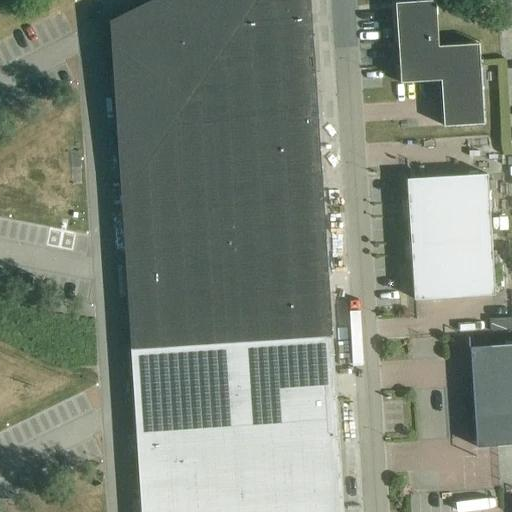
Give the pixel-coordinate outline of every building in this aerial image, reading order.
[(138,349),(332,336),(309,0),(227,0),(205,18),(171,55),(145,98),(128,176),(138,349)] [(437,47),(438,47),(435,1),(395,3),(400,83),(440,81),(437,47)] [(478,43),(438,47),(437,47),(440,81),(441,81),(443,127),(483,124),(478,43)] [(413,300),(494,295),(487,175),(406,180),(413,300)] [(511,318),(489,319),(490,332),(511,331),(511,318)] [(332,336),(138,349),(145,449),(338,437),(332,336)] [(511,445),(511,345),(470,348),(476,447),(511,445)] [(343,511),(338,437),(145,449),(148,511),(343,511)]
